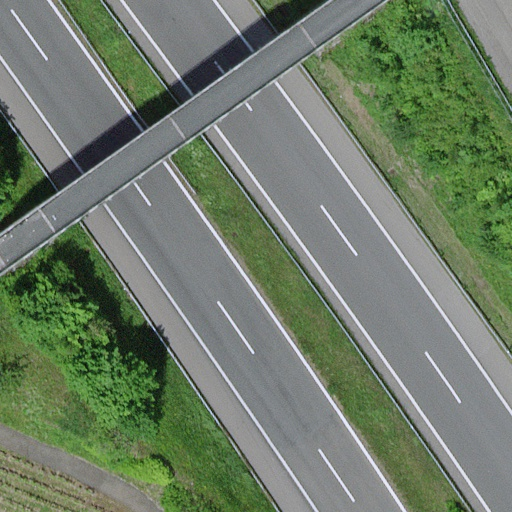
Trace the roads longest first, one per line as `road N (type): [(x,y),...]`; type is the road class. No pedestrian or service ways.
road 1 (motorway): [(2,0),(360,511)]
road 2 (motorway): [(511,474),(171,0)]
road 3 (unclassified): [(0,247),(354,0)]
road 4 (track): [(147,511),(122,489),(0,437)]
